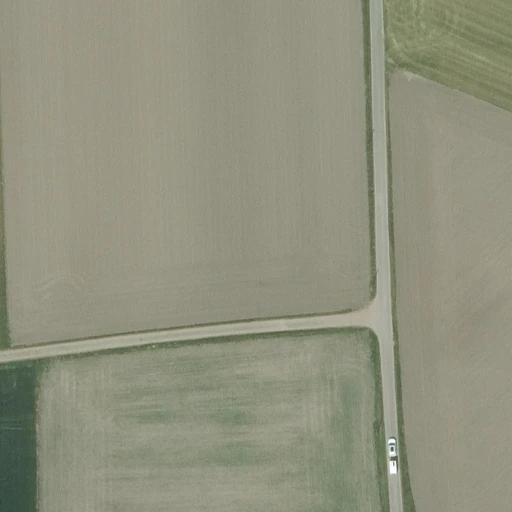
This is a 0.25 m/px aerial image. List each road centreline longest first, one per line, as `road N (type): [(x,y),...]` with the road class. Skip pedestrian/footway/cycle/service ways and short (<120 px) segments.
road 1 (track): [(394,511),(374,0)]
road 2 (track): [(381,317),(0,359)]
